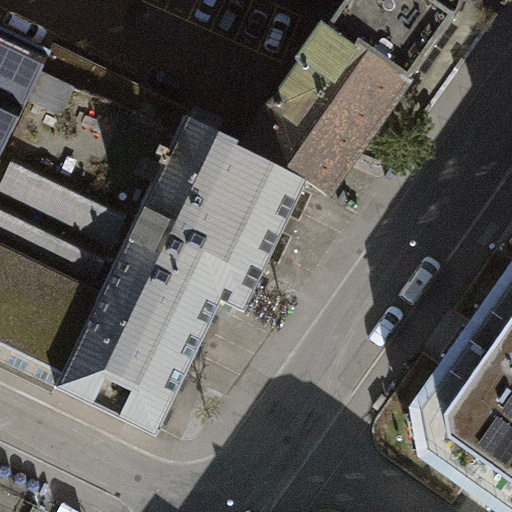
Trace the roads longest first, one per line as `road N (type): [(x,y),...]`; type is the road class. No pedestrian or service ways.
road 1 (residential): [(275,436),(511,84)]
road 2 (residential): [(0,418),(197,511)]
road 3 (residential): [(275,436),(382,511)]
